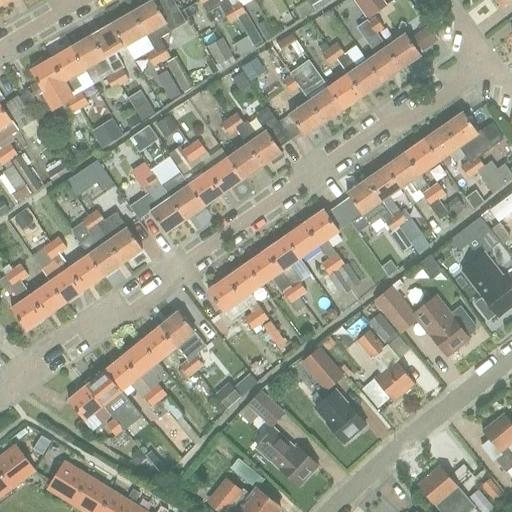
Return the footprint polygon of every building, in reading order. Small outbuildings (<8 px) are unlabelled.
[(154,51),(163,45),(160,38),(171,32),(152,0),(151,0),(132,12),(145,35),(153,50),(154,51)] [(238,17),(227,0),(198,0),(201,3),(201,2),(207,13),(219,6),(229,23),(239,19),(238,17)] [(227,0),(238,17),(246,12),(239,0),(227,0)] [(316,11),(309,0),(305,0),(293,7),(301,19),(316,11)] [(309,0),(316,11),(332,0),(309,0)] [(319,10),(309,15),(317,31),(327,26),(319,10)] [(132,12),(112,23),(125,47),(145,35),(132,12)] [(239,19),(249,38),(254,45),(262,40),(246,12),(238,17),(239,19)] [(367,22),(376,34),(384,28),(375,16),(367,22)] [(258,27),(267,41),(276,36),(267,21),(258,27)] [(376,34),(367,22),(360,27),(369,39),(376,34)] [(112,23),(92,35),(112,69),(113,72),(121,84),(130,80),(123,67),(125,66),(116,51),(125,47),(112,23)] [(428,24),(418,31),(428,46),(438,39),(428,24)] [(405,34),(385,48),(400,69),(420,55),(405,34)] [(112,69),(92,35),(71,47),(84,69),(94,64),(100,76),(112,69)] [(217,64),(232,55),(222,37),(207,45),(217,64)] [(254,45),(249,38),(235,46),(242,57),(255,48),(254,45)] [(338,60),(330,48),(324,41),(316,47),(330,66),(338,60)] [(381,82),(366,61),(359,66),(347,51),(345,52),(337,42),(330,48),(338,60),(348,73),(347,74),(362,96),(381,82)] [(154,51),(161,62),(170,57),(163,45),(154,51)] [(71,47),(51,58),(64,81),(71,93),(82,86),(75,75),(84,69),(71,47)] [(385,48),(366,61),(381,82),(400,69),(385,48)] [(154,51),(153,50),(145,54),(153,67),(154,66),(158,74),(166,69),(161,62),(154,51)] [(219,71),(236,61),(232,55),(217,64),(215,65),(219,71)] [(167,62),(184,92),(193,86),(176,56),(167,62)] [(266,70),(257,56),(242,66),(250,79),(266,70)] [(64,81),(51,58),(30,70),(43,93),(64,81)] [(205,61),(213,74),(219,71),(211,58),(205,61)] [(344,108),(329,87),(319,74),(309,81),(293,59),(284,65),(291,74),(300,88),(309,100),(323,123),(344,108)] [(157,75),(171,99),(180,93),(167,70),(157,75)] [(231,78),(242,92),(252,84),(242,70),(231,78)] [(121,84),(113,72),(106,77),(113,89),(121,84)] [(300,88),(291,74),(281,81),(291,95),(300,88)] [(347,74),(329,87),(344,108),(362,96),(347,74)] [(202,85),(214,101),(227,92),(215,75),(202,85)] [(73,96),(80,109),(89,103),(81,90),(73,96)] [(47,133),(19,95),(4,104),(21,129),(23,128),(30,137),(33,135),(37,141),(47,133)] [(288,115),(277,122),(290,141),(301,133),(303,137),(323,123),(309,100),(288,115)] [(134,109),(140,116),(143,121),(155,113),(147,101),(134,109)] [(0,142),(17,130),(11,121),(0,105),(0,142)] [(130,128),(141,121),(136,112),(125,119),(130,128)] [(464,112),(444,126),(465,155),(468,161),(467,161),(476,174),(485,188),(488,185),(492,191),(510,178),(501,167),(490,175),(479,157),(494,147),(493,146),(480,129),(477,131),(464,112)] [(155,122),(164,136),(177,127),(168,113),(155,122)] [(235,113),(228,117),(237,130),(247,145),(261,165),(269,160),(272,164),(283,157),(280,153),(281,152),(279,148),(290,141),(277,122),(273,116),(259,124),(265,133),(256,139),(245,123),(242,124),(235,113)] [(102,149),(123,135),(112,117),(90,131),(102,149)] [(237,130),(228,117),(220,123),(229,135),(237,130)] [(147,125),(134,133),(143,147),(156,138),(147,125)] [(444,126),(425,139),(440,160),(448,155),(454,163),(465,155),(444,126)] [(198,157),(199,157),(206,152),(194,131),(185,136),(191,145),(190,145),(198,157)] [(440,160),(425,139),(406,153),(420,174),(440,160)] [(1,149),(32,194),(32,193),(31,192),(33,191),(34,193),(42,188),(27,165),(31,163),(24,153),(19,156),(11,142),(1,149)] [(198,157),(190,145),(183,150),(180,146),(169,153),(180,171),(184,177),(189,185),(204,206),(223,192),(204,165),(199,157),(198,157)] [(261,165),(247,145),(228,158),(242,179),(261,165)] [(32,194),(1,149),(0,149),(0,162),(2,166),(4,165),(6,168),(3,170),(5,174),(16,191),(11,194),(17,203),(32,194)] [(224,152),(204,165),(223,192),(242,179),(228,158),(224,152)] [(406,153),(386,166),(400,188),(412,205),(424,197),(439,219),(444,216),(448,222),(453,218),(452,217),(444,205),(439,199),(430,188),(420,174),(406,153)] [(61,158),(46,169),(54,181),(70,170),(61,158)] [(161,184),(151,171),(145,161),(131,171),(145,192),(147,191),(158,207),(150,212),(164,233),(185,219),(170,198),(161,184)] [(476,174),(467,161),(460,166),(469,179),(476,174)] [(97,162),(81,173),(95,193),(111,182),(97,162)] [(400,188),(386,166),(367,179),(382,201),(390,195),(400,188)] [(0,176),(0,180),(10,195),(11,194),(16,191),(5,174),(0,176)] [(367,179),(347,193),(349,196),(362,214),(369,224),(380,216),(391,232),(388,233),(402,253),(414,246),(410,241),(399,226),(392,215),(382,201),(367,179)] [(430,188),(439,199),(447,195),(438,182),(430,188)] [(204,206),(189,185),(170,198),(185,219),(204,206)] [(349,196),(338,204),(351,223),(362,214),(349,196)] [(444,205),(452,217),(466,208),(457,196),(444,205)] [(0,201),(0,215),(2,214),(9,209),(6,205),(3,200),(0,201)] [(338,204),(326,212),(339,231),(351,223),(338,204)] [(491,207),(481,215),(493,229),(503,221),(491,207)] [(97,209),(89,215),(122,262),(142,248),(127,227),(116,211),(105,219),(97,209)] [(339,231),(326,212),(324,209),(305,223),(320,244),(339,231)] [(400,209),(392,215),(399,226),(408,220),(400,209)] [(13,218),(22,229),(33,221),(24,210),(13,218)] [(102,276),(122,262),(89,215),(79,222),(80,223),(89,236),(79,242),(88,255),(102,276)] [(481,217),(469,226),(488,252),(501,242),(481,217)] [(320,244),(305,223),(285,236),(300,258),(320,244)] [(418,253),(426,246),(418,235),(410,241),(414,246),(418,253)] [(66,247),(59,236),(50,242),(58,253),(66,247)] [(300,258),(285,236),(266,250),(280,271),(290,285),(292,288),(300,282),(301,281),(290,265),(300,258)] [(58,253),(50,242),(42,247),(52,261),(41,269),(49,281),(49,282),(63,303),(83,289),(68,268),(58,253)] [(280,271),(266,250),(247,263),(262,285),(280,271)] [(338,253),(329,259),(351,290),(361,283),(348,263),(345,265),(338,253)] [(511,304),(511,286),(504,276),(497,281),(492,274),(496,271),(483,254),(463,270),(483,295),(474,302),(487,319),(496,312),(498,315),(511,304)] [(88,255),(68,268),(83,289),(102,276),(88,255)] [(351,290),(329,259),(321,264),(341,296),(351,290)] [(12,270),(19,281),(21,280),(29,274),(21,263),(12,270)] [(228,277),(242,298),(248,306),(255,300),(250,293),(262,285),(247,263),(228,277)] [(1,268),(6,274),(13,285),(10,287),(14,292),(21,301),(9,309),(24,330),(44,316),(29,295),(19,281),(12,270),(7,264),(1,268)] [(208,290),(211,295),(223,312),(242,298),(228,277),(208,290)] [(426,333),(428,332),(447,355),(469,338),(468,337),(476,331),(476,324),(461,305),(452,312),(437,294),(414,312),(397,290),(404,285),(399,279),(373,300),(400,334),(417,322),(426,333)] [(44,316),(63,303),(49,282),(31,294),(29,295),(44,316)] [(300,282),(292,288),(299,297),(300,296),(307,291),(300,282)] [(292,288),(290,285),(281,292),(290,304),(292,302),(298,311),(305,306),(299,297),(292,288)] [(252,312),(261,324),(269,319),(260,307),(252,312)] [(327,314),(330,318),(334,318),(337,315),(337,311),(334,308),(330,308),(327,310),(327,314)] [(178,312),(159,327),(175,347),(176,347),(186,359),(190,364),(198,358),(201,356),(198,352),(205,346),(194,332),(178,312)] [(252,312),(245,318),(253,330),(261,324),(252,312)] [(384,342),(396,331),(379,312),(367,322),(384,342)] [(262,326),(280,351),(288,345),(270,320),(262,326)] [(175,347),(159,327),(141,341),(157,362),(175,347)] [(369,330),(357,339),(372,357),(370,359),(380,371),(374,377),(389,395),(394,401),(415,383),(397,362),(400,359),(387,344),(383,347),(369,330)] [(157,362),(141,341),(123,356),(139,376),(157,362)] [(301,362),(326,391),(344,375),(319,346),(301,362)] [(123,356),(104,371),(120,391),(139,376),(123,356)] [(198,358),(190,364),(196,371),(204,365),(198,358)] [(196,371),(190,364),(186,359),(186,360),(179,365),(188,377),(196,371)] [(257,361),(243,375),(250,382),(264,369),(257,361)] [(104,371),(86,385),(103,404),(120,391),(104,371)] [(377,406),(389,395),(374,377),(362,387),(377,406)] [(184,414),(159,383),(152,389),(161,400),(170,411),(177,420),(184,414)] [(103,404),(86,385),(67,400),(83,421),(93,413),(100,421),(110,412),(103,404)] [(228,386),(215,396),(226,409),(238,399),(228,386)] [(161,400),(152,389),(142,396),(161,419),(170,411),(161,400)] [(357,436),(357,432),(366,424),(345,400),(336,389),(314,408),(324,419),(344,443),(347,441),(351,441),(357,436)] [(247,405),(271,427),(285,413),(261,390),(247,405)] [(150,443),(143,433),(157,425),(147,408),(138,413),(134,407),(117,418),(124,429),(132,424),(146,445),(150,443)] [(511,421),(504,412),(482,430),(489,438),(480,446),(493,462),(496,459),(506,471),(511,466),(511,421)] [(129,437),(113,419),(106,425),(115,436),(111,439),(118,446),(129,437)] [(274,466),(276,464),(298,485),(317,464),(295,444),(294,445),(273,427),(254,447),(274,466)] [(41,435),(33,448),(42,454),(50,441),(41,435)] [(0,456),(0,475),(9,488),(33,471),(15,446),(0,456)] [(245,448),(238,458),(259,473),(267,463),(245,448)] [(134,459),(139,465),(147,459),(139,449),(134,453),(134,459)] [(240,511),(241,511),(274,511),(279,506),(257,488),(265,479),(238,458),(230,467),(254,487),(250,493),(243,487),(242,489),(225,477),(206,502),(218,511),(240,511)] [(71,503),(88,476),(63,461),(47,488),(71,503)] [(459,490),(440,466),(419,483),(442,511),(467,511),(474,506),(459,490)] [(0,494),(9,488),(0,475),(0,494)] [(88,476),(71,503),(85,511),(98,511),(112,491),(88,476)] [(482,485),(495,500),(504,493),(491,477),(482,485)] [(141,494),(133,488),(128,496),(137,501),(141,494)] [(112,491),(98,511),(131,511),(136,505),(112,491)]
